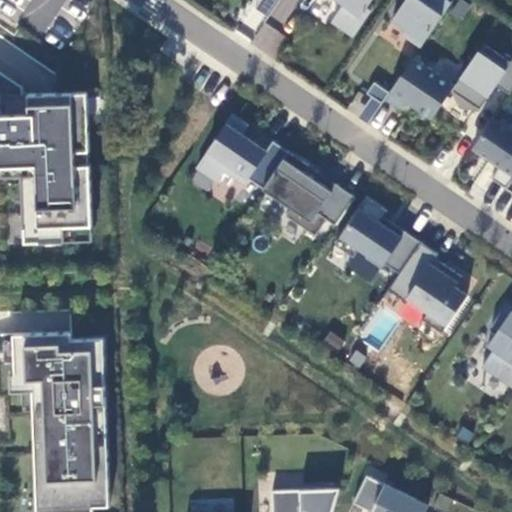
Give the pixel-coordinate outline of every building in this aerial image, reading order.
[(280,0),(272,17),(288,25),(300,0),(280,0)] [(338,0),(347,6),(336,23),(355,36),(373,10),(369,7),(373,0),(338,0)] [(454,3),(450,0),(409,0),(395,21),(409,30),(406,36),(424,48),(454,3)] [(262,23),(253,46),(276,55),(285,32),(262,23)] [(511,60),(487,43),(458,85),(455,90),(483,110),(500,85),(511,92),(511,60)] [(458,85),(417,58),(393,93),(388,99),(404,110),(409,102),(435,119),(455,90),(458,85)] [(393,93),(378,82),(370,93),(376,97),(386,104),(388,99),(393,93)] [(93,151),(91,92),(0,96),(0,167),(25,166),(25,176),(27,229),(29,229),(42,228),(43,241),(43,243),(68,242),(67,227),(96,226),(93,165),(92,165),(79,166),(78,152),(91,151),(93,151)] [(386,104),(376,97),(361,117),(372,124),(386,104)] [(252,125),(237,115),(201,168),(221,182),(229,171),(249,185),(252,180),(267,189),(269,185),(298,204),(290,216),(320,236),(330,220),(339,226),(358,197),(339,185),(335,191),(308,173),(313,166),(276,142),(270,152),(245,135),(252,125)] [(511,128),(497,118),(476,148),(504,167),(496,179),(511,189),(511,128)] [(91,151),(78,152),(79,166),(92,165),(91,151)] [(25,166),(0,167),(0,177),(25,176),(25,166)] [(390,212),(371,198),(339,245),(357,257),(363,249),(372,254),(369,258),(385,268),(388,264),(403,274),(392,290),(410,302),(412,299),(432,312),(426,320),(446,333),(471,295),(459,287),(466,277),(445,263),(441,269),(435,264),(439,259),(442,254),(408,232),(405,237),(383,222),(390,212)] [(96,226),(67,227),(68,242),(96,241),(96,226)] [(42,228),(29,229),(29,242),(43,241),(42,228)] [(445,263),(439,259),(435,264),(441,269),(445,263)] [(0,332),(22,331),(20,310),(0,311),(0,332)] [(511,313),(506,310),(495,326),(502,331),(492,346),(498,350),(486,367),(511,384),(511,313)] [(75,332),(18,334),(18,341),(19,362),(20,374),(14,374),(15,391),(27,391),(37,391),(38,411),(39,433),(48,432),(49,451),(40,451),(41,498),(52,497),(52,511),(78,511),(78,507),(97,506),(114,505),(112,449),(103,449),(101,432),(111,432),(109,385),(101,386),(99,366),(108,365),(107,338),(75,339),(75,332)] [(19,362),(18,341),(8,342),(9,363),(19,362)] [(37,391),(27,391),(27,411),(38,411),(37,391)] [(48,432),(39,433),(40,451),(49,451),(48,432)] [(111,432),(101,432),(103,449),(112,449),(111,432)] [(429,511),(433,505),(371,475),(358,503),(376,511),(375,511),(429,511)] [(337,511),(344,488),(276,491),(276,511),(337,511)] [(52,511),(52,497),(41,498),(41,511),(52,511)]
